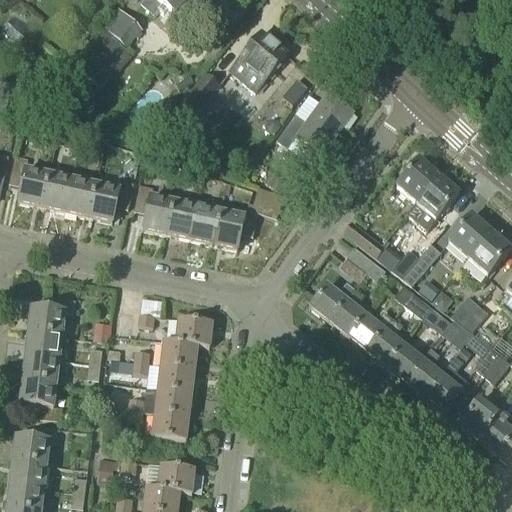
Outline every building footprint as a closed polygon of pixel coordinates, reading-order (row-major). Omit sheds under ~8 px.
[(147,0),(139,10),(153,22),(158,16),(162,20),(166,15),(178,26),(181,23),(189,29),(212,2),(209,0),(147,0)] [(15,15),(0,15),(0,33),(15,33),(15,15)] [(127,53),(142,35),(128,23),(113,41),(127,53)] [(105,38),(76,72),(100,93),(129,58),(105,38)] [(229,76),(240,86),(255,98),(286,60),(260,39),(229,76)] [(181,135),(204,106),(218,90),(207,82),(170,127),(181,135)] [(296,84),(280,103),(291,111),(306,93),(296,84)] [(320,161),(352,116),(338,107),(342,102),(329,93),(305,127),(294,120),(275,146),(286,154),(294,143),(320,161)] [(269,125),(265,131),(266,135),(269,138),(273,137),(277,131),(277,127),(273,125),(269,125)] [(79,145),(84,133),(69,128),(65,140),(79,145)] [(84,133),(79,145),(94,150),(98,139),(84,133)] [(40,213),(48,179),(25,174),(27,165),(14,162),(8,189),(20,192),(16,208),(40,213)] [(414,209),(438,182),(418,165),(395,192),(414,209)] [(272,178),(265,187),(280,197),(286,188),(272,178)] [(48,179),(40,213),(64,218),(71,184),(48,179)] [(414,209),(405,220),(415,228),(424,218),(434,226),(457,198),(438,182),(414,209)] [(95,189),(71,184),(64,218),(87,223),(95,189)] [(118,194),(95,189),(87,223),(111,229),(115,212),(127,215),(133,189),(119,186),(118,194)] [(165,240),(173,208),(149,203),(151,193),(139,190),(133,217),(145,219),(141,235),(165,240)] [(257,193),(253,204),(279,213),(283,202),(257,193)] [(279,213),(253,204),(249,215),(257,218),(275,224),(279,213)] [(196,213),(173,208),(165,240),(189,245),(196,213)] [(196,213),(189,245),(212,251),(219,218),(196,213)] [(219,218),(212,251),(236,256),(240,240),(252,243),(257,218),(249,215),(244,214),(242,223),(219,218)] [(466,265),(490,237),(470,220),(446,248),(466,265)] [(490,237),(466,265),(486,282),(510,254),(490,237)] [(383,254),(363,238),(355,248),(375,264),(383,254)] [(429,249),(417,264),(401,284),(411,292),(440,258),(429,249)] [(365,279),(373,269),(353,254),(345,264),(365,279)] [(417,264),(407,255),(390,275),(401,284),(417,264)] [(373,269),(365,279),(376,288),(384,278),(373,269)] [(326,290),(308,313),(327,328),(354,295),(345,289),(337,299),(326,290)] [(402,311),(411,299),(401,292),(392,304),(402,311)] [(327,328),(346,343),(368,315),(358,307),(362,302),(354,295),(327,328)] [(420,307),(411,299),(402,311),(411,318),(420,307)] [(459,330),(477,310),(467,301),(449,322),(459,330)] [(30,313),(27,338),(61,342),(63,325),(64,319),(72,320),(74,306),(48,303),(47,315),(30,313)] [(487,319),(477,310),(459,330),(470,338),(487,319)] [(125,336),(126,312),(112,312),(111,335),(125,336)] [(368,315),(346,343),(365,358),(391,325),(382,318),(378,323),(368,315)] [(154,321),(141,320),(138,320),(136,331),(153,333),(154,321)] [(440,341),(449,329),(439,322),(430,333),(440,341)] [(196,352),(208,353),(211,329),(177,324),(174,348),(162,347),(196,352)] [(391,325),(365,358),(384,373),(402,350),(392,342),(400,332),(391,325)] [(449,329),(440,341),(449,348),(458,336),(449,329)] [(27,338),(24,362),(58,366),(61,342),(27,338)] [(162,347),(159,371),(193,375),(196,352),(162,347)] [(421,365),(402,350),(384,373),(403,388),(421,365)] [(89,370),(102,372),(104,355),(91,353),(89,370)] [(482,383),(499,361),(489,353),(472,375),(482,383)] [(119,357),(108,355),(107,363),(118,365),(119,357)] [(421,365),(403,388),(422,402),(439,379),(430,372),(438,362),(429,355),(421,365)] [(134,357),(132,368),(148,369),(150,358),(134,357)] [(502,364),(499,361),(482,383),(493,390),(508,369),(502,364)] [(24,362),(21,386),(56,390),(58,366),(24,362)] [(453,362),(439,379),(422,402),(441,418),(465,387),(454,378),(462,368),(453,362)] [(131,379),(132,368),(110,365),(109,376),(131,379)] [(148,369),(132,368),(131,379),(147,380),(148,369)] [(102,372),(89,370),(86,392),(98,394),(102,372)] [(159,371),(156,395),(191,399),(193,375),(159,371)] [(56,390),(21,386),(18,410),(35,412),(33,424),(60,427),(61,414),(53,413),(56,390)] [(101,407),(122,409),(123,397),(102,394),(101,407)] [(156,395),(154,419),(188,423),(191,399),(156,395)] [(477,446),(496,423),(507,410),(497,403),(491,410),(481,402),(458,431),(477,446)] [(128,404),(127,415),(142,417),(143,406),(128,404)] [(127,415),(125,427),(141,428),(142,417),(127,415)] [(188,423),(154,419),(151,443),(185,447),(188,423)] [(511,436),(496,423),(477,446),(496,461),(511,440),(511,436)] [(11,467),(46,471),(49,448),(57,449),(59,435),(32,432),(31,444),(14,442),(11,467)] [(511,440),(496,461),(511,473),(511,440)] [(91,480),(105,483),(110,460),(95,457),(91,480)] [(120,466),(119,478),(135,480),(136,468),(120,466)] [(11,467),(8,491),(43,495),(46,471),(11,467)] [(159,471),(157,495),(191,499),(194,475),(159,471)] [(73,483),(71,498),(83,500),(85,484),(73,483)] [(40,511),(43,495),(8,491),(5,511),(40,511)] [(144,493),(142,511),(176,511),(178,498),(191,500),(191,499),(157,495),(144,493)] [(81,511),(83,500),(71,498),(69,511),(81,511)] [(114,511),(131,511),(132,505),(115,503),(114,511)]
